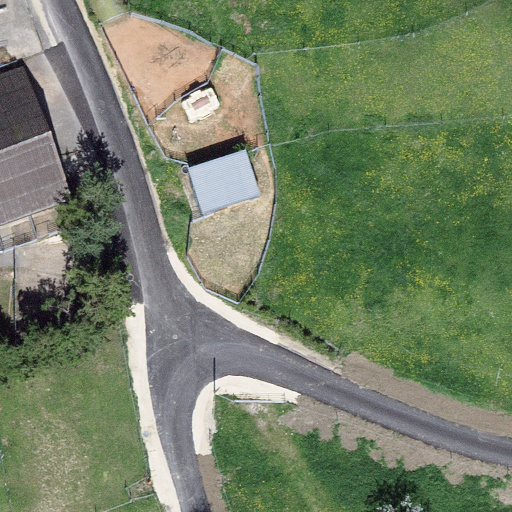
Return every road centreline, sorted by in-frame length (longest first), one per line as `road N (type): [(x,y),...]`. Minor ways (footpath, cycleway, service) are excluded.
road 1 (residential): [(511,454),(423,432),(170,328)]
road 2 (track): [(170,328),(37,0)]
road 3 (unclassified): [(189,511),(171,439),(170,328)]
